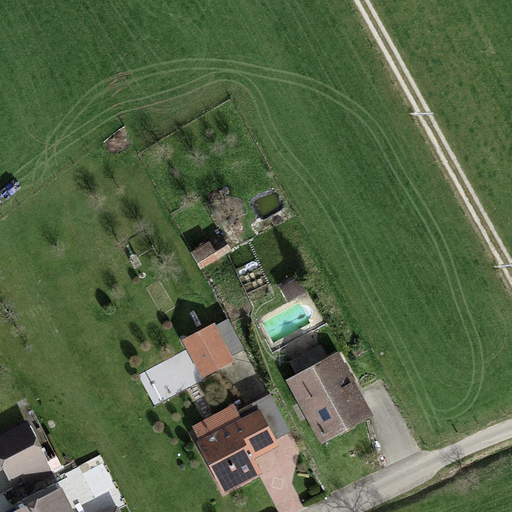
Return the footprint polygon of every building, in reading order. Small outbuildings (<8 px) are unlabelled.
[(213,318),(181,334),(201,376),(234,360),(213,318)] [(335,347),(286,375),(323,440),(372,413),(335,347)] [(255,402),(193,434),(222,490),(262,469),(255,455),(277,443),(255,402)] [(0,475),(53,450),(32,406),(0,420),(0,475)] [(84,511),(70,482),(12,511),(84,511)]
